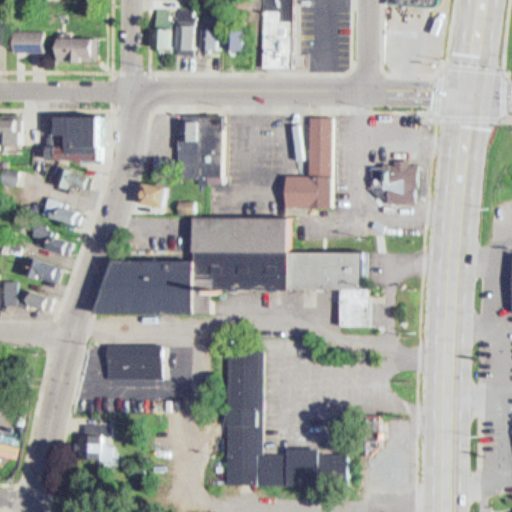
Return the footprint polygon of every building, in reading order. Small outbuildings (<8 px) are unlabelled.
[(300,0),(300,64),(269,64),(269,0),(300,0)] [(161,46),(161,7),(178,7),(178,46),(161,46)] [(183,48),(183,22),(203,22),(202,48),(183,48)] [(209,46),(209,24),(228,24),(228,46),(209,46)] [(47,46),(17,47),(16,25),(47,25),(47,46)] [(237,45),(236,26),(252,25),(252,45),(237,45)] [(66,56),(66,34),(102,34),(102,56),(66,56)] [(6,116),(24,115),(25,141),(7,142),(6,116)] [(60,115),(60,145),(109,146),(110,116),(60,115)] [(186,116),(227,116),(227,183),(185,182),(186,116)] [(315,117),(314,175),(290,175),(290,203),(340,203),(340,117),(315,117)] [(176,172),(176,159),(160,159),(160,172),(176,172)] [(65,160),(98,171),(92,190),(59,179),(65,160)] [(424,162),(425,186),(421,186),(421,201),(394,202),(394,198),(387,198),(377,189),(376,167),(390,166),(391,164),(398,164),(398,160),(415,160),(415,163),(424,162)] [(146,182),(175,186),(172,206),(143,201),(146,182)] [(48,210),(52,195),(86,205),(81,220),(48,210)] [(182,210),(182,202),(200,202),(199,210),(182,210)] [(200,257),(200,214),(300,213),(300,250),(375,249),(375,287),(382,286),(381,324),(346,323),(347,289),(223,287),(222,314),(200,314),(200,257)] [(40,240),(44,225),(78,234),(74,249),(40,240)] [(63,279),(27,267),(33,251),(69,263),(63,279)] [(200,257),(200,314),(102,313),(118,258),(200,257)] [(24,301),(10,300),(12,277),(25,277),(24,301)] [(54,306),(27,296),(32,283),(59,292),(54,306)] [(114,344),(173,345),(172,377),(113,377),(114,344)] [(231,346),(273,346),(272,452),(296,452),(294,444),(330,445),(331,451),(379,451),(379,487),(230,486),(231,346)] [(20,388),(20,365),(2,365),(2,388),(20,388)] [(92,423),(119,424),(118,441),(124,441),(122,476),(89,474),(92,423)] [(419,441),(401,441),(401,459),(419,459),(419,441)] [(399,481),(419,481),(419,463),(399,463),(399,481)]
